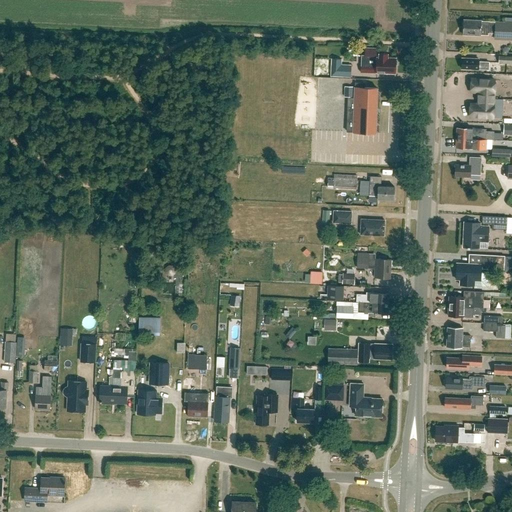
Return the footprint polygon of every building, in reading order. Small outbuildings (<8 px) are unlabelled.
[(511,40),(511,23),(488,22),(481,21),(464,20),(463,35),(480,36),(480,35),(488,35),(488,33),(495,33),(495,39),(511,40)] [(361,64),(361,72),(376,73),(396,73),(396,66),(397,64),(398,61),(396,59),(396,58),(388,57),(388,53),(379,53),(379,56),(362,55),(361,64)] [(511,56),(499,56),(499,63),(511,64),(511,56)] [(340,77),(341,66),(341,60),(332,59),(331,76),(340,77)] [(488,70),(488,62),(478,62),(479,59),(462,59),(461,69),(488,70)] [(471,92),(479,92),(478,98),(494,99),(494,93),(495,80),(472,79),(472,82),(470,83),(470,88),(471,89),(471,92)] [(365,88),(365,83),(355,83),(355,87),(354,106),(348,105),(347,131),(353,132),(376,133),(377,88),(365,88)] [(345,87),(345,97),(353,97),(354,87),(345,87)] [(494,105),(493,105),(494,99),(478,98),(478,104),(471,104),(470,107),(469,108),(469,113),(470,114),(470,117),(493,118),(494,105)] [(511,134),(511,124),(503,124),(503,134),(511,134)] [(457,138),(492,140),(493,132),(485,132),(485,130),(472,130),(472,129),(457,129),(457,138)] [(492,140),(457,138),(456,147),(471,148),(483,148),(484,139),(492,140)] [(510,150),(510,147),(492,146),(491,156),(509,157),(509,156),(510,150)] [(480,175),(481,158),(470,157),(469,165),(455,165),(455,177),(470,177),(471,175),(480,175)] [(357,190),(357,175),(334,174),(334,178),(329,178),(329,185),(333,185),(333,188),(357,190)] [(393,200),(394,187),(381,186),(381,177),(370,176),(369,196),(369,202),(378,202),(378,199),(393,200)] [(351,224),(352,212),(334,211),(333,223),(351,224)] [(506,230),(507,218),(483,216),(482,224),(493,224),(492,229),(506,230)] [(384,236),(385,220),(361,219),(361,235),(384,236)] [(480,226),(480,223),(465,222),(463,247),(479,248),(488,249),(488,242),(489,229),(489,226),(480,226)] [(132,245),(131,269),(141,269),(142,245),(132,245)] [(369,254),(358,254),(357,268),(375,269),(374,277),(390,278),(391,260),(375,259),(375,261),(369,260),(369,254)] [(481,272),(481,269),(503,270),(503,257),(504,256),(481,255),(480,265),(457,264),(456,279),(460,279),(459,285),(474,286),(488,287),(489,273),(481,272)] [(511,257),(503,257),(503,270),(511,270),(511,257)] [(322,283),(322,274),(311,274),(311,283),(322,283)] [(354,283),(355,275),(339,274),(338,282),(354,283)] [(343,300),(343,287),(327,286),(326,300),(343,300)] [(464,297),(449,296),(448,306),(481,308),(483,308),(484,292),(465,291),(464,297)] [(358,302),(389,303),(389,294),(374,293),(367,292),(366,295),(359,295),(358,302)] [(240,297),(232,296),(231,303),(239,304),(240,297)] [(388,313),(389,303),(358,302),(358,312),(374,313),(374,312),(388,313)] [(353,316),(354,306),(336,306),(336,315),(353,316)] [(473,315),(481,315),(481,308),(448,306),(448,316),(473,317),(473,315)] [(158,333),(158,316),(136,316),(136,333),(158,333)] [(484,323),(498,324),(502,324),(502,317),(484,316),(484,323)] [(498,325),(498,324),(484,323),(483,331),(496,331),(495,338),(510,339),(511,325),(505,325),(505,326),(498,325)] [(470,347),(470,336),(462,335),(463,328),(447,327),(446,347),(462,348),(462,347),(470,347)] [(62,338),(72,339),(73,329),(63,329),(62,338)] [(18,337),(17,356),(24,357),(26,338),(18,337)] [(16,363),(17,342),(5,342),(4,362),(16,363)] [(95,363),(96,344),(81,343),(80,362),(95,363)] [(184,353),(184,343),(177,343),(176,352),(184,353)] [(391,359),(392,345),(359,344),(358,362),(369,362),(369,358),(391,359)] [(229,369),(238,370),(240,348),(231,348),(229,369)] [(129,361),(135,361),(135,349),(125,349),(124,358),(129,358),(129,361)] [(353,352),(353,349),(328,349),(328,364),(357,365),(357,352),(353,352)] [(206,370),(207,357),(207,355),(195,355),(195,354),(188,354),(188,369),(195,369),(206,370)] [(481,366),(481,356),(463,355),(463,358),(447,358),(447,368),(468,369),(468,366),(481,366)] [(60,371),(61,361),(45,360),(44,371),(60,371)] [(157,378),(157,384),(168,385),(169,364),(151,363),(150,378),(157,378)] [(511,374),(511,365),(494,364),(494,374),(511,374)] [(255,366),(255,374),(267,375),(267,367),(255,366)] [(37,383),(37,371),(30,371),(29,382),(37,383)] [(134,395),(134,380),(135,371),(121,371),(121,379),(120,386),(100,386),(100,402),(127,403),(127,395),(134,395)] [(50,410),(51,377),(43,376),(42,387),(36,387),(35,410),(50,410)] [(446,378),(446,388),(462,389),(472,389),(472,385),(484,385),(485,377),(469,377),(469,379),(462,379),(446,378)] [(86,391),(86,382),(69,381),(69,387),(67,387),(65,389),(64,391),(64,393),(65,395),(67,397),(68,397),(68,411),(85,412),(85,405),(88,405),(89,391),(86,391)] [(8,391),(8,383),(1,383),(1,390),(0,389),(0,407),(6,408),(6,391),(8,391)] [(381,417),(382,399),(363,398),(363,384),(350,384),(349,407),(356,407),(355,416),(381,417)] [(506,394),(506,386),(489,385),(489,394),(506,394)] [(231,398),(232,388),(216,387),(216,397),(215,397),(214,421),(228,422),(229,405),(228,405),(229,398),(231,398)] [(161,414),(162,399),(156,398),(156,391),(138,390),(137,414),(155,415),(155,413),(161,414)] [(277,412),(278,395),(265,395),(265,396),(257,396),(256,424),(268,425),(269,412),(277,412)] [(483,405),(483,397),(471,396),(471,399),(445,398),(445,401),(444,401),(444,404),(445,405),(445,408),(470,409),(470,407),(476,408),(476,405),(483,405)] [(313,423),(314,409),(304,408),(304,399),(292,398),(292,409),(298,409),(297,422),(313,423)] [(207,417),(208,402),(189,401),(188,416),(207,417)] [(505,415),(505,407),(490,406),(489,414),(505,415)] [(488,418),(487,432),(507,433),(508,419),(488,418)] [(458,428),(458,426),(445,426),(444,427),(436,427),(435,441),(474,443),(474,434),(462,433),(463,428),(458,428)] [(64,496),(65,478),(50,478),(50,479),(42,478),(41,489),(26,489),(25,501),(46,502),(47,495),(64,496)] [(255,511),(256,503),(233,501),(232,511),(255,511)]
